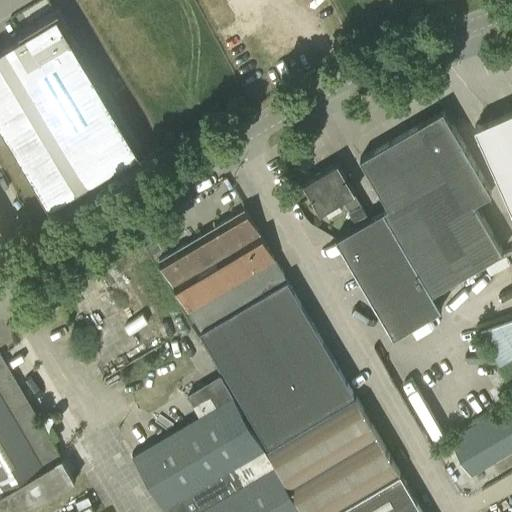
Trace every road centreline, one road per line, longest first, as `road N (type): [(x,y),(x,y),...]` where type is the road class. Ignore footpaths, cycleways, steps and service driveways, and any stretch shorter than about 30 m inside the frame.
road 1 (unclassified): [(455,511),(236,140)]
road 2 (unclassified): [(236,140),(351,77),(511,14)]
road 3 (unclassified): [(0,280),(236,140)]
